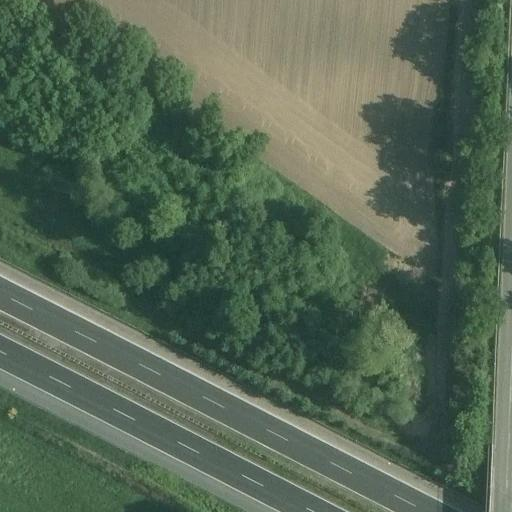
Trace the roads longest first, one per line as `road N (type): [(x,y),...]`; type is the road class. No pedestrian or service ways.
road 1 (track): [(468,0),(448,358),(455,420),(444,443),(420,450),(265,365),(143,312),(112,263)]
road 2 (motorway): [(427,511),(0,294)]
road 3 (motorway): [(0,360),(295,511)]
